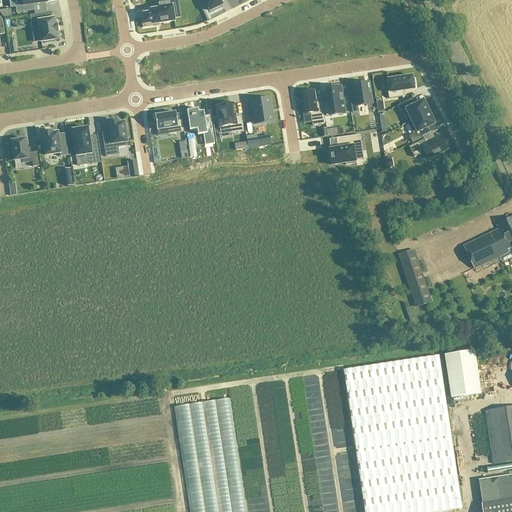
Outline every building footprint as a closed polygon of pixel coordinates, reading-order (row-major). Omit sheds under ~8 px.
[(18,0),(20,7),(15,8),(16,14),(34,12),(33,6),(47,3),(46,3),(48,2),(48,0),(18,0)] [(203,0),(209,12),(221,6),(218,0),(203,0)] [(143,19),(141,20),(142,29),(153,27),(153,25),(174,22),(170,1),(157,3),(158,9),(150,11),(150,13),(142,14),(143,19)] [(70,10),(68,4),(58,6),(60,13),(70,10)] [(12,18),(11,9),(0,11),(0,15),(3,19),(12,18)] [(53,41),(57,40),(56,34),(55,26),(54,26),(53,19),(52,20),(44,21),(43,14),(29,16),(31,30),(39,29),(41,43),(44,42),(44,44),(54,43),(53,41)] [(390,87),(387,89),(395,106),(407,100),(405,95),(416,89),(415,86),(416,86),(413,79),(412,80),(411,77),(397,84),(396,82),(389,86),(390,87)] [(374,105),(371,83),(356,86),(357,95),(351,96),(353,114),(358,113),(357,107),(374,105)] [(328,105),(324,106),(326,118),(345,115),(341,88),(326,90),(328,105)] [(304,94),(302,94),(305,115),(310,115),(312,124),(312,127),(325,125),(322,103),(316,104),(314,92),(312,92),(311,90),(304,92),(304,94)] [(268,99),(250,102),(254,125),(272,123),(268,99)] [(402,112),(408,124),(430,113),(424,101),(414,106),(411,100),(397,107),(400,113),(402,112)] [(218,107),(216,107),(219,130),(230,129),(231,135),(243,133),(240,111),(234,112),(233,105),(225,106),(224,104),(217,105),(218,107)] [(197,110),(186,112),(189,131),(196,130),(196,136),(203,135),(204,146),(214,145),(209,116),(203,116),(203,112),(198,113),(197,110)] [(154,116),(156,132),(157,132),(157,131),(167,130),(168,136),(183,133),(181,121),(176,122),(175,116),(175,113),(174,113),(167,115),(167,114),(161,115),(154,116)] [(436,125),(430,113),(408,124),(413,135),(409,137),(412,144),(429,136),(426,130),(436,125)] [(109,135),(102,136),(105,158),(118,156),(117,148),(127,147),(123,123),(117,124),(117,122),(108,124),(109,135)] [(96,148),(90,149),(87,130),(78,131),(78,129),(69,130),(71,140),(73,139),(76,158),(87,156),(89,166),(99,164),(96,148)] [(60,158),(68,156),(65,138),(58,139),(57,135),(57,133),(51,134),(51,132),(42,134),(45,156),(59,154),(60,158)] [(330,154),(328,154),(330,163),(332,163),(332,166),(356,163),(356,162),(354,153),(362,152),(360,136),(336,139),(337,146),(338,146),(339,149),(331,150),(330,150),(330,154)] [(441,136),(435,139),(425,144),(424,140),(409,148),(414,158),(425,153),(428,159),(448,149),(441,136)] [(256,137),(246,138),(248,149),(270,146),(268,137),(257,139),(256,137)] [(24,140),(11,142),(14,161),(21,160),(21,164),(31,163),(32,168),(39,167),(36,153),(30,154),(30,150),(26,150),(24,140)] [(135,162),(127,164),(129,178),(137,177),(135,162)] [(63,178),(71,177),(70,170),(62,171),(63,178)] [(511,218),(497,225),(499,229),(463,247),(474,269),(511,251),(511,218)] [(398,256),(415,309),(432,303),(414,251),(398,256)] [(451,398),(481,394),(475,351),(445,355),(451,398)] [(437,511),(462,508),(439,356),(344,370),(364,511),(437,511)] [(173,408),(188,511),(245,511),(229,399),(173,408)] [(511,462),(511,407),(485,412),(494,465),(511,462)] [(511,511),(511,475),(478,480),(482,504),(481,504),(482,511),(511,511)]
